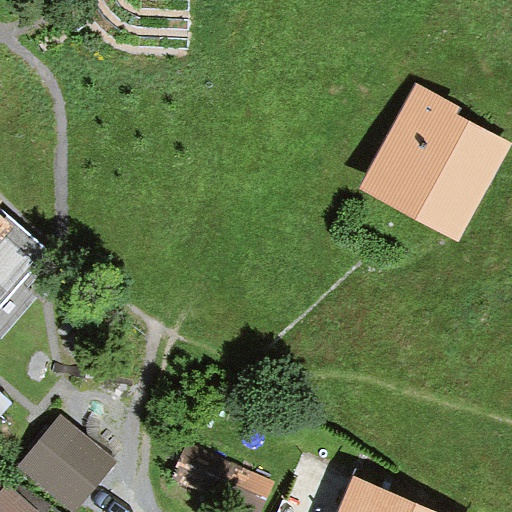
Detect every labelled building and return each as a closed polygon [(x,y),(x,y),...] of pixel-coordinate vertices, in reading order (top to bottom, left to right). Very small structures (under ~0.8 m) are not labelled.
[(511,140),(511,137),(415,87),(360,192),(458,244),(511,140)] [(0,307),(48,251),(0,209),(0,307)] [(0,425),(15,408),(0,395),(0,425)] [(73,511),(88,511),(123,467),(64,422),(24,475),(73,511)] [(270,511),(282,481),(190,446),(174,487),(238,511),(270,511)] [(436,511),(352,477),(337,511),(436,511)] [(0,511),(32,511),(35,509),(0,479),(0,511)]
